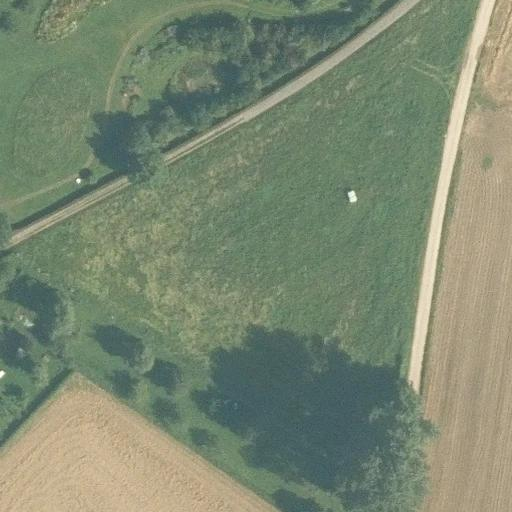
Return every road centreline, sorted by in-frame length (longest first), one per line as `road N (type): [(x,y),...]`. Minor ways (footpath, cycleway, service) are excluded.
road 1 (track): [(387,511),(445,161),(491,0)]
road 2 (track): [(412,0),(292,89),(0,249)]
